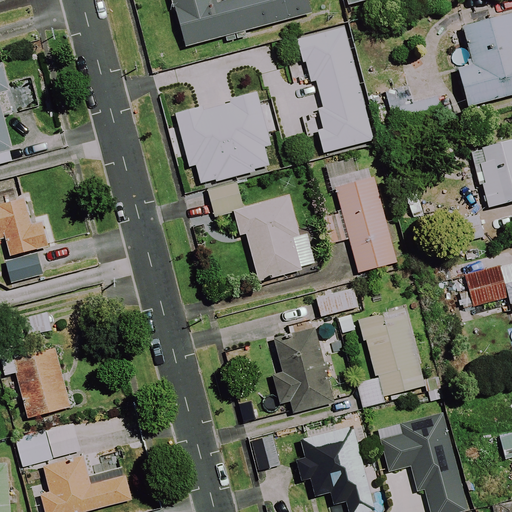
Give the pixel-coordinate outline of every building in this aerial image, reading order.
[(315,13),(311,0),(172,0),(186,49),(315,13)] [(343,0),(348,18),(414,0),(343,0)] [(511,16),(465,29),(474,65),(460,68),(470,107),(511,96),(511,16)] [(375,141),(346,29),(299,41),(310,84),(318,82),(326,113),(303,119),(307,138),(320,135),(325,154),(375,141)] [(0,165),(17,161),(6,116),(16,113),(3,65),(0,65),(0,165)] [(414,103),(410,87),(388,94),(401,136),(448,122),(440,95),(414,103)] [(263,109),(260,98),(179,115),(190,168),(198,167),(201,184),(270,169),(266,147),(279,144),(271,108),(263,109)] [(511,141),(470,153),(478,182),(481,182),(489,209),(511,202),(511,141)] [(357,174),(354,160),(327,167),(331,181),(357,174)] [(397,263),(375,179),(336,189),(342,214),(323,219),(330,245),(350,239),(359,273),(397,263)] [(20,196),(15,180),(0,184),(0,248),(3,260),(53,246),(46,218),(34,221),(27,194),(20,196)] [(261,282),(312,269),(294,198),(235,213),(241,236),(248,234),(261,282)] [(511,265),(465,278),(476,317),(511,307),(511,265)] [(359,308),(354,289),(317,299),(322,317),(359,308)] [(404,310),(357,322),(363,344),(368,342),(377,379),(358,384),(364,408),(384,403),(383,397),(424,387),(404,310)] [(22,320),(25,337),(52,333),(49,316),(22,320)] [(335,403),(318,329),(276,339),(285,376),(275,378),(281,404),(291,402),(294,413),(335,403)] [(71,408),(54,340),(0,353),(6,377),(17,374),(28,419),(71,408)] [(461,511),(470,510),(444,415),(402,426),(405,435),(382,441),(391,474),(413,468),(420,493),(426,492),(431,511),(461,511)] [(82,450),(75,424),(16,441),(23,466),(82,450)] [(370,511),(377,510),(353,427),(301,442),(306,459),(298,461),(304,481),(310,479),(316,498),(331,493),(334,506),(347,502),(349,511),(370,511)] [(281,466),(275,436),(253,441),(259,470),(281,466)] [(92,486),(86,459),(45,469),(51,493),(43,495),(47,511),(87,511),(133,500),(127,477),(92,486)] [(0,511),(12,511),(10,466),(0,466),(0,511)]
